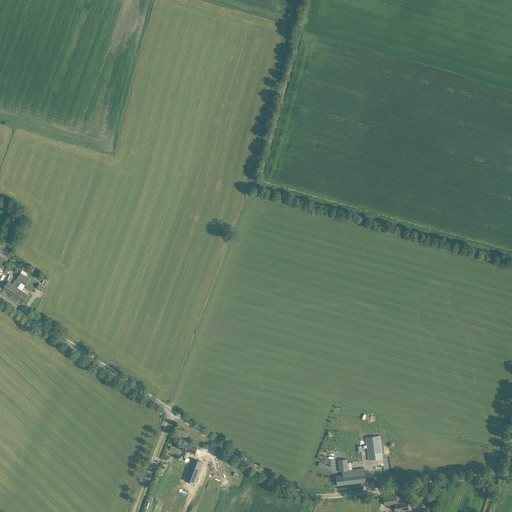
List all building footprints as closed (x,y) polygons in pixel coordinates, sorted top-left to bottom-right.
[(10,244),(22,217),(11,212),(10,214),(10,213),(8,216),(17,220),(7,243),(10,244)] [(0,254),(0,267),(2,269),(3,269),(5,265),(8,258),(0,254)] [(18,288),(21,282),(26,276),(21,272),(16,279),(18,280),(18,281),(17,281),(14,285),(8,281),(3,288),(13,295),(18,288)] [(26,276),(21,282),(26,285),(30,279),(26,276)] [(24,302),(27,298),(29,295),(18,288),(13,295),(24,302)] [(380,436),(366,437),(369,460),(383,458),(380,436)] [(187,441),(187,442),(180,439),(177,447),(176,448),(184,451),(182,456),(185,458),(188,450),(195,453),(197,447),(190,445),(191,443),(187,441)] [(349,464),(347,464),(347,459),(338,460),(340,471),(342,471),(343,475),(336,476),(336,480),(337,485),(366,481),(365,476),(364,468),(348,470),(348,466),(350,466),(349,464)] [(218,511),(229,511),(237,491),(227,487),(218,511)] [(398,503),(397,495),(383,497),(384,502),(384,505),(389,504),(389,507),(394,506),(394,504),(398,503)] [(409,510),(409,506),(408,501),(398,503),(394,504),(394,506),(395,511),(405,511),(405,510),(409,510)]
